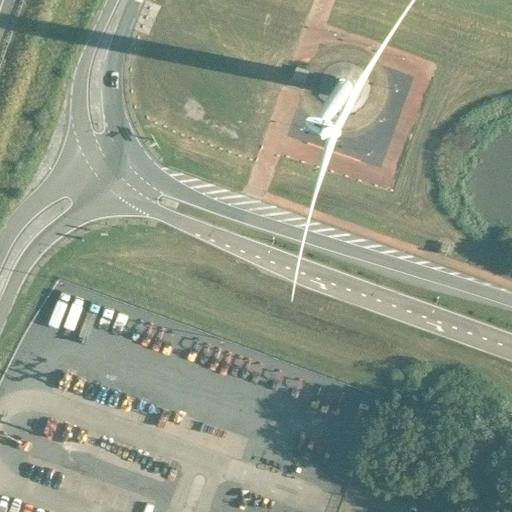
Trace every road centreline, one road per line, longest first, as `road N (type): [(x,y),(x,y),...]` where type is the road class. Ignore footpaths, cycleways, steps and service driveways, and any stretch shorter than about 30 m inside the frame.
road 1 (tertiary): [(117,186),(118,198),(169,222),(511,347)]
road 2 (tertiary): [(511,300),(211,206),(142,167)]
road 3 (tertiary): [(0,305),(28,257),(117,186)]
road 4 (tertiary): [(111,0),(79,75),(78,119),(94,156)]
road 5 (tertiary): [(121,140),(110,92),(114,53),(135,0)]
road 6 (tertiary): [(94,156),(9,229),(0,249)]
